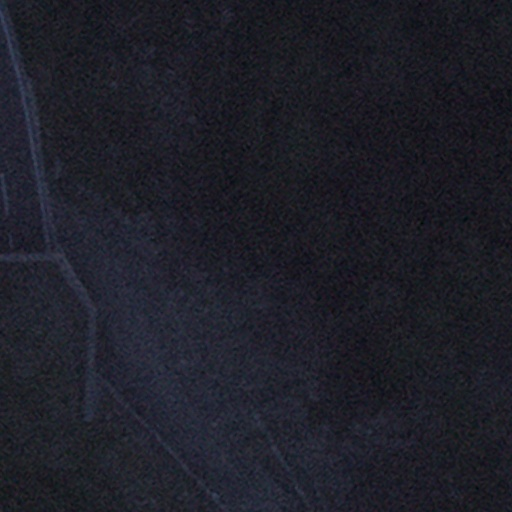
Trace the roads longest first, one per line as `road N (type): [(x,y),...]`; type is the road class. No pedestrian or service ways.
road 1 (track): [(264,511),(84,285),(0,137)]
road 2 (tertiary): [(0,166),(18,424),(13,511)]
